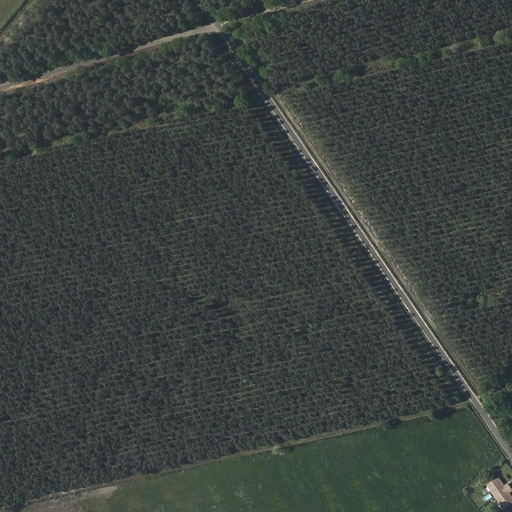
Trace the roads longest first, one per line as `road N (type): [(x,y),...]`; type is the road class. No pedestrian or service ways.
road 1 (tertiary): [(511,450),(219,25)]
road 2 (unclassified): [(0,88),(219,25)]
